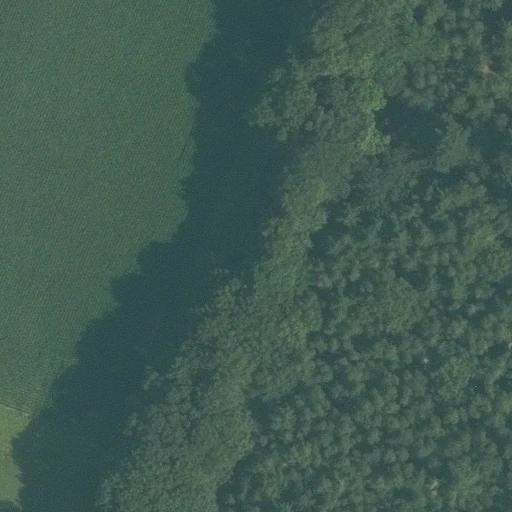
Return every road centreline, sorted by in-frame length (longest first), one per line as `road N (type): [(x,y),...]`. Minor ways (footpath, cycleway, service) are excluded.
road 1 (track): [(356,0),(156,511)]
road 2 (track): [(0,445),(158,505)]
